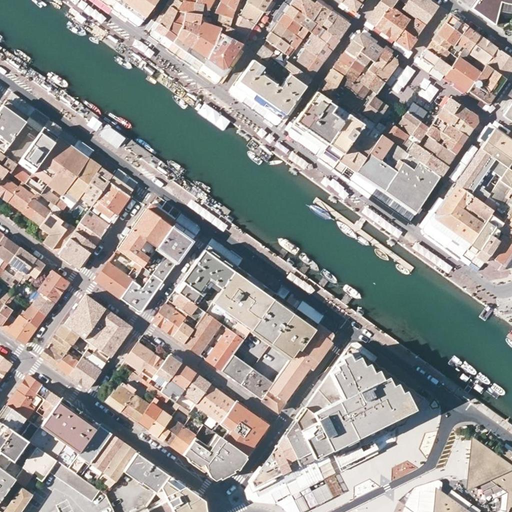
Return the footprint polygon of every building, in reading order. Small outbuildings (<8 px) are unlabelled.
[(125,0),(113,0),(142,20),(146,15),(125,0)] [(125,0),(146,15),(156,0),(125,0)] [(176,11),(175,10),(182,0),(168,0),(166,4),(167,4),(155,22),(167,30),(168,29),(176,11)] [(182,0),(175,10),(176,11),(168,29),(167,30),(176,38),(183,22),(185,12),(193,13),(201,14),(202,8),(208,10),(212,2),(212,0),(182,0)] [(220,0),(214,12),(220,14),(222,15),(231,18),(234,10),(237,0),(220,0)] [(262,11),(246,2),(244,4),(242,3),(243,0),(237,0),(234,10),(239,13),(239,15),(254,24),(262,11)] [(262,11),(269,0),(246,0),(246,2),(262,11)] [(307,0),(292,0),(289,5),(315,23),(320,27),(322,25),(330,12),(315,1),(313,4),(307,0)] [(340,0),(340,1),(356,12),(364,0),(340,0)] [(425,24),(437,6),(428,0),(407,0),(407,1),(402,8),(412,15),(415,17),(425,24)] [(511,0),(477,0),(471,9),(494,25),(498,12),(498,11),(500,2),(506,4),(511,4),(511,0)] [(388,6),(380,1),(366,20),(374,26),(381,16),(388,6)] [(511,13),(511,4),(506,4),(500,2),(498,11),(502,12),(507,13),(511,13)] [(300,25),(303,27),(308,30),(309,31),(315,23),(289,5),(283,13),(294,21),(300,25)] [(390,8),(388,6),(381,16),(374,26),(407,49),(415,38),(402,29),(408,20),(390,7),(390,8)] [(246,36),(254,24),(239,15),(239,13),(234,10),(231,18),(230,22),(229,27),(246,36)] [(193,13),(185,12),(183,22),(176,38),(183,43),(190,27),(193,13)] [(325,30),(337,39),(348,24),(336,15),(336,16),(330,12),(322,25),(327,28),(325,30)] [(201,14),(193,13),(190,27),(183,43),(190,48),(195,40),(200,21),(201,16),(201,14)] [(283,13),(277,22),(301,39),(308,30),(303,27),(299,33),(296,31),(300,25),(294,21),(283,13)] [(466,27),(450,15),(436,34),(453,46),(466,27)] [(415,17),(411,22),(408,20),(402,29),(415,38),(425,24),(415,17)] [(220,27),(222,23),(229,27),(230,22),(221,18),(219,18),(217,27),(220,27)] [(207,23),(200,21),(195,40),(190,48),(198,54),(209,24),(207,23)] [(155,22),(151,27),(163,36),(167,30),(155,22)] [(277,22),(271,32),(286,43),(291,37),(293,38),(289,45),(292,47),(294,49),(298,43),(299,41),(301,39),(277,22)] [(220,27),(218,32),(233,39),(241,43),(246,36),(229,27),(222,23),(220,27)] [(310,32),(322,40),(331,48),(337,39),(325,30),(320,27),(315,23),(309,31),(310,32)] [(217,27),(209,24),(198,54),(206,59),(218,32),(220,27),(217,27)] [(473,45),(479,36),(466,27),(453,46),(458,50),(461,46),(463,48),(459,54),(462,56),(464,57),(465,56),(473,45)] [(167,30),(163,36),(173,43),(176,38),(167,30)] [(241,43),(233,39),(218,32),(206,59),(216,66),(220,69),(226,67),(241,43)] [(271,32),(265,40),(267,41),(283,52),(288,44),(286,43),(271,32)] [(331,48),(322,40),(310,32),(308,35),(309,36),(311,37),(305,45),(303,44),(299,41),(298,43),(322,60),(331,48)] [(369,59),(373,61),(382,49),(359,33),(356,34),(352,39),(362,46),(359,51),(369,59)] [(436,34),(432,40),(445,49),(447,47),(451,49),(453,46),(436,34)] [(496,48),(479,36),(473,45),(465,56),(467,58),(470,53),(480,60),(477,63),(476,63),(474,64),(481,69),(485,64),(486,63),(496,48)] [(176,38),(173,43),(179,47),(183,43),(176,38)] [(362,46),(352,39),(345,50),(365,64),(369,59),(359,51),(362,46)] [(432,40),(425,49),(438,58),(442,61),(449,52),(448,52),(445,49),(432,40)] [(187,53),(190,48),(183,43),(179,47),(187,53)] [(294,49),(292,51),(299,56),(296,59),(290,54),(289,56),(287,58),(286,60),(294,66),(310,78),(322,60),(298,43),(294,49)] [(289,45),(288,44),(283,52),(286,55),(287,55),(292,47),(289,45)] [(262,47),(257,53),(267,60),(270,56),(273,52),(264,46),(263,45),(262,47)] [(190,48),(187,53),(202,64),(206,59),(198,54),(190,48)] [(377,67),(380,69),(390,55),(391,54),(383,48),(382,49),(373,61),(369,67),(367,70),(373,74),(377,67)] [(511,67),(511,59),(496,48),(486,63),(485,64),(505,78),(511,67)] [(438,58),(425,49),(420,57),(432,66),(438,58)] [(365,64),(345,50),(338,60),(358,74),(358,73),(365,64)] [(273,52),(270,56),(281,65),(283,63),(283,62),(283,61),(273,52)] [(442,61),(448,65),(455,56),(449,52),(442,61)] [(444,74),(467,90),(479,73),(460,59),(462,56),(459,54),(456,57),(450,66),(444,74)] [(396,59),(390,55),(380,69),(377,67),(373,74),(384,82),(396,64),(396,59)] [(442,61),(438,58),(432,66),(444,74),(450,66),(448,65),(442,61)] [(206,59),(202,64),(219,76),(222,75),(224,74),(228,68),(226,67),(220,69),(216,66),(206,59)] [(259,94),(273,104),(285,113),(304,86),(289,74),(279,87),(264,76),(266,73),(261,69),(262,67),(252,60),(244,71),(238,79),(250,88),(259,94)] [(338,60),(332,69),(342,75),(352,82),(355,78),(357,80),(358,77),(356,76),(358,74),(338,60)] [(485,64),(481,69),(479,73),(467,90),(478,97),(486,102),(488,103),(489,102),(505,78),(485,64)] [(304,86),(310,78),(294,66),(290,72),(289,74),(304,86)] [(342,75),(332,69),(325,78),(336,86),(342,75)] [(357,80),(375,93),(384,82),(373,74),(367,70),(362,76),(360,79),(358,77),(357,80)] [(357,80),(355,78),(352,82),(342,75),(336,86),(331,96),(319,87),(316,91),(328,100),(315,118),(313,116),(305,128),(327,143),(342,122),(340,120),(330,114),(335,106),(339,102),(344,105),(341,110),(345,113),(347,114),(352,108),(360,114),(361,112),(373,97),(375,93),(357,80)] [(336,86),(325,78),(319,87),(331,96),(336,86)] [(247,93),(250,88),(238,79),(235,85),(247,93)] [(423,120),(427,123),(450,93),(442,86),(424,109),(428,112),(423,120)] [(250,88),(247,93),(269,109),(273,104),(259,94),(250,88)] [(315,118),(328,100),(316,91),(310,100),(295,120),(305,128),(313,116),(315,118)] [(381,102),(373,97),(361,112),(364,114),(370,118),(381,102)] [(459,104),(449,98),(442,108),(452,114),(459,104)] [(5,99),(2,104),(18,116),(22,119),(25,121),(28,115),(5,99)] [(511,121),(511,101),(503,115),(511,121)] [(339,102),(335,106),(341,110),(344,105),(339,102)] [(377,120),(381,114),(387,106),(381,102),(370,118),(368,120),(374,124),(377,120)] [(230,121),(204,103),(198,112),(224,130),(230,121)] [(0,148),(22,119),(18,116),(2,104),(0,106),(0,148)] [(273,104),(269,109),(281,118),(285,113),(273,104)] [(462,121),(469,111),(459,104),(452,114),(457,117),(462,121)] [(403,110),(399,107),(389,121),(393,124),(403,110)] [(360,114),(352,108),(347,114),(342,122),(327,143),(342,153),(358,129),(367,135),(374,124),(368,120),(363,116),(360,114)] [(452,114),(442,108),(436,116),(443,121),(446,123),(450,125),(451,123),(453,124),(457,117),(452,114)] [(476,121),(476,116),(469,111),(462,121),(472,127),(476,121)] [(413,117),(406,112),(397,124),(405,129),(413,117)] [(443,121),(436,116),(430,125),(440,131),(445,125),(441,123),(443,121)] [(420,122),(413,117),(405,129),(411,134),(420,122)] [(462,121),(457,117),(453,124),(454,125),(453,127),(466,136),(472,127),(462,121)] [(0,148),(0,149),(2,151),(25,121),(22,119),(0,148)] [(324,148),(327,143),(305,128),(295,120),(292,126),(324,148)] [(342,154),(359,166),(381,134),(382,132),(375,127),(379,122),(377,120),(374,124),(367,135),(358,129),(342,153),(342,154)] [(393,124),(389,121),(382,132),(381,134),(399,147),(402,143),(408,135),(393,124)] [(428,128),(420,122),(411,134),(418,139),(420,140),(422,138),(424,133),(428,128)] [(451,126),(450,125),(446,123),(445,125),(440,131),(444,134),(451,138),(460,144),(466,136),(453,127),(451,126)] [(440,131),(430,125),(428,128),(424,133),(429,136),(429,137),(436,141),(439,137),(441,138),(444,134),(440,131)] [(502,164),(507,167),(511,159),(511,140),(494,128),(485,140),(480,148),(495,159),(502,164)] [(53,141),(39,131),(17,162),(32,172),(53,141)] [(402,149),(399,147),(381,134),(359,166),(387,186),(388,185),(397,171),(397,170),(393,168),(391,166),(393,163),(386,159),(384,162),(380,159),(378,157),(383,149),(386,151),(398,159),(402,162),(407,153),(405,152),(402,149)] [(460,144),(451,138),(444,134),(441,138),(444,140),(441,145),(454,153),(460,144)] [(429,136),(426,140),(424,144),(422,143),(419,146),(433,157),(446,165),(454,153),(441,145),(436,141),(429,137),(429,136)] [(53,141),(32,172),(29,176),(24,183),(34,190),(36,191),(40,194),(46,185),(49,179),(68,152),(53,141)] [(405,152),(407,153),(415,143),(412,141),(405,152)] [(327,143),(324,148),(339,158),(342,154),(342,153),(327,143)] [(417,145),(415,143),(407,153),(417,160),(439,176),(446,165),(433,157),(419,146),(417,145)] [(474,187),(469,184),(478,172),(483,175),(495,159),(480,148),(465,169),(455,184),(483,203),(484,202),(476,196),(477,195),(471,191),(474,187)] [(378,157),(380,159),(386,151),(383,149),(378,157)] [(0,152),(0,179),(7,170),(10,172),(15,165),(16,164),(0,152)] [(68,152),(49,179),(64,190),(76,174),(84,163),(68,152)] [(417,160),(407,153),(402,162),(397,170),(397,171),(388,185),(406,198),(419,207),(439,176),(417,160)] [(356,171),(359,166),(342,154),(339,158),(338,159),(356,171)] [(88,157),(84,163),(96,172),(100,166),(88,157)] [(402,162),(398,159),(393,168),(397,170),(402,162)] [(84,163),(76,174),(64,190),(62,194),(65,197),(64,199),(60,196),(59,198),(54,204),(50,210),(56,215),(61,209),(62,210),(68,201),(73,204),(76,200),(79,196),(96,172),(84,163)] [(507,167),(502,164),(495,174),(500,177),(507,167)] [(24,183),(29,176),(15,165),(10,172),(11,172),(21,181),(24,183)] [(108,180),(112,175),(100,166),(96,172),(108,180)] [(359,166),(356,171),(384,191),(384,190),(387,186),(359,166)] [(511,170),(507,167),(500,177),(499,179),(509,187),(511,188),(511,170)] [(0,179),(0,196),(7,201),(8,200),(17,187),(6,179),(11,172),(10,172),(7,170),(0,179)] [(92,205),(97,197),(108,180),(96,172),(79,196),(91,205),(92,205)] [(474,187),(475,187),(483,175),(478,172),(469,184),(474,187)] [(132,189),(128,186),(112,175),(108,180),(128,195),(132,189)] [(488,196),(499,203),(509,187),(499,179),(488,196)] [(108,219),(111,221),(129,196),(128,195),(108,180),(97,197),(92,205),(97,209),(109,217),(108,219)] [(21,181),(17,187),(8,200),(22,210),(36,191),(34,190),(31,193),(22,186),(24,183),(21,181)] [(483,203),(455,184),(444,200),(432,217),(455,232),(462,237),(470,243),(480,228),(482,224),(492,210),(483,203)] [(59,198),(51,192),(52,190),(46,185),(40,194),(44,197),(51,202),(54,204),(59,198)] [(419,207),(406,198),(388,185),(387,186),(384,190),(397,199),(415,212),(419,207)] [(22,210),(21,211),(39,224),(50,210),(54,204),(51,202),(46,208),(34,199),(35,197),(37,198),(40,194),(36,191),(22,210)] [(79,196),(76,200),(88,209),(91,205),(79,196)] [(484,202),(483,203),(492,210),(493,212),(497,205),(499,203),(488,196),(484,202)] [(149,202),(145,208),(171,226),(175,220),(156,207),(149,202)] [(152,253),(156,247),(171,226),(145,208),(117,248),(120,250),(134,261),(142,266),(149,257),(142,253),(138,249),(140,246),(145,249),(148,251),(149,250),(152,253)] [(50,210),(39,224),(52,233),(45,244),(51,248),(69,223),(63,219),(56,215),(50,210)] [(100,237),(109,224),(88,210),(86,213),(85,213),(81,218),(79,222),(100,237)] [(432,217),(428,223),(450,238),(455,232),(432,217)] [(175,220),(171,226),(191,241),(195,235),(175,220)] [(511,239),(511,226),(504,221),(498,230),(502,233),(511,239)] [(94,245),(100,237),(79,222),(75,228),(74,230),(78,233),(94,245)] [(75,228),(69,223),(51,248),(57,253),(68,237),(72,232),(74,230),(75,228)] [(489,234),(491,230),(482,224),(480,228),(489,234)] [(165,254),(176,261),(191,241),(171,226),(156,247),(165,254)] [(479,249),(488,255),(502,233),(498,230),(493,227),(491,230),(489,234),(479,249)] [(470,243),(479,249),(489,234),(480,228),(470,243)] [(78,233),(74,230),(72,232),(68,237),(89,252),(94,245),(78,233)] [(458,244),(462,237),(455,232),(450,238),(458,244)] [(504,266),(511,254),(511,239),(502,233),(488,255),(504,266)] [(0,273),(1,273),(8,263),(20,247),(3,235),(0,239),(0,256),(5,260),(0,266),(0,273)] [(68,237),(57,253),(78,268),(89,252),(68,237)] [(466,249),(470,243),(462,237),(458,244),(466,249)] [(470,243),(466,249),(475,255),(479,249),(470,243)] [(233,271),(237,266),(207,244),(203,249),(228,267),(233,271)] [(33,262),(36,259),(20,247),(8,263),(24,274),(33,262)] [(228,267),(203,249),(178,285),(174,289),(179,293),(197,306),(203,310),(205,312),(223,285),(233,271),(228,267)] [(479,249),(475,255),(484,261),(488,255),(479,249)] [(176,261),(165,254),(152,273),(162,281),(167,273),(176,261)] [(503,268),(504,266),(488,255),(484,261),(497,270),(499,270),(501,270),(503,268)] [(29,274),(35,278),(44,265),(36,259),(33,262),(24,274),(21,279),(24,281),(29,274)] [(140,269),(142,266),(134,261),(133,263),(140,269)] [(107,262),(94,280),(119,298),(132,280),(126,276),(120,285),(107,275),(112,268),(113,266),(107,262)] [(112,268),(107,275),(120,285),(126,276),(113,266),(112,268)] [(276,293),(267,287),(237,266),(233,271),(272,299),(276,293)] [(40,292),(53,303),(68,282),(48,268),(47,270),(42,278),(45,280),(37,290),(40,292)] [(205,312),(220,323),(223,325),(228,328),(242,339),(250,329),(272,299),(233,271),(223,285),(205,312)] [(152,273),(141,287),(132,280),(119,298),(138,311),(141,310),(162,281),(152,273)] [(2,281),(5,284),(9,286),(12,281),(5,276),(2,281)] [(0,296),(0,309),(8,298),(10,295),(4,291),(0,296)] [(45,315),(53,303),(40,292),(33,302),(28,298),(26,301),(31,304),(45,315)] [(179,293),(171,302),(178,307),(185,312),(187,314),(189,315),(194,309),(197,306),(179,293)] [(276,293),(272,299),(292,313),(296,307),(276,293)] [(78,304),(63,325),(83,339),(94,322),(98,317),(104,309),(84,295),(78,304)] [(0,324),(1,326),(6,319),(12,310),(7,306),(11,300),(8,298),(0,309),(0,324)] [(250,329),(270,343),(292,313),(272,299),(250,329)] [(36,327),(45,315),(31,304),(23,314),(20,312),(19,314),(36,327)] [(152,321),(162,328),(175,311),(164,304),(152,321)] [(296,307),(292,313),(314,328),(318,323),(296,307)] [(129,327),(112,314),(104,309),(98,317),(94,322),(83,339),(88,342),(90,344),(108,356),(129,327)] [(200,313),(201,314),(196,320),(198,321),(205,312),(203,310),(200,313)] [(182,316),(175,311),(162,328),(171,335),(184,318),(182,316)] [(205,312),(198,321),(183,343),(197,354),(220,323),(205,312)] [(297,348),(299,349),(314,328),(292,313),(270,343),(290,357),(297,348)] [(6,319),(1,326),(25,343),(36,327),(19,314),(12,324),(6,319)] [(193,324),(196,320),(189,315),(187,314),(185,316),(184,318),(193,324)] [(193,324),(184,318),(171,335),(183,343),(198,321),(196,320),(193,324)] [(332,334),(332,333),(323,326),(318,322),(318,323),(314,328),(328,339),(329,339),(332,336),(332,334)] [(81,342),(83,339),(63,325),(56,335),(70,346),(75,350),(77,346),(73,343),(76,339),(81,342)] [(242,339),(228,328),(215,346),(205,359),(219,369),(220,370),(232,354),(242,339)] [(301,376),(308,366),(328,339),(314,328),(299,349),(297,348),(290,357),(272,383),(261,399),(277,411),(301,376)] [(46,349),(42,355),(56,365),(65,353),(70,346),(56,335),(52,341),(55,344),(60,347),(54,355),(50,351),(46,349)] [(329,339),(328,339),(308,366),(312,369),(331,341),(329,339)] [(153,354),(137,342),(125,360),(136,368),(133,372),(138,375),(141,371),(153,354)] [(60,347),(55,344),(50,351),(54,355),(60,347)] [(82,355),(78,362),(68,374),(87,387),(108,356),(90,344),(88,346),(84,353),(82,355)] [(384,379),(344,351),(316,390),(304,407),(312,413),(330,449),(341,471),(365,460),(355,440),(357,439),(362,441),(367,439),(369,433),(368,431),(397,416),(410,398),(402,392),(393,385),(387,388),(383,380),(384,379)] [(56,365),(62,370),(71,357),(65,353),(56,365)] [(148,377),(151,378),(164,361),(153,354),(141,371),(144,373),(148,377)] [(151,378),(163,387),(172,374),(181,362),(169,354),(164,361),(151,378)] [(232,354),(220,370),(240,384),(252,368),(232,354)] [(0,378),(6,370),(10,363),(0,356),(0,378)] [(78,362),(71,357),(62,370),(68,374),(78,362)] [(195,373),(181,362),(172,374),(163,387),(162,389),(160,391),(169,397),(175,401),(180,393),(195,373)] [(261,399),(272,383),(252,368),(240,384),(249,390),(261,399)] [(141,377),(138,375),(133,372),(132,371),(127,379),(138,386),(143,379),(141,377)] [(189,412),(194,405),(210,383),(199,375),(195,373),(180,393),(193,402),(187,411),(189,412)] [(41,385),(27,376),(12,397),(20,403),(21,401),(28,406),(30,403),(31,401),(30,400),(35,393),(41,385)] [(384,379),(383,380),(387,388),(393,385),(384,379)] [(106,401),(120,410),(132,393),(135,389),(126,383),(125,384),(122,382),(116,391),(114,389),(106,401)] [(194,405),(207,414),(222,392),(215,387),(210,383),(194,405)] [(41,385),(35,393),(44,400),(38,408),(42,410),(43,409),(45,407),(47,408),(45,411),(41,415),(43,416),(45,418),(59,398),(41,385)] [(151,385),(147,389),(156,395),(156,394),(159,390),(157,389),(151,385)] [(156,394),(159,397),(166,401),(169,397),(160,391),(159,390),(156,394)] [(235,401),(222,392),(207,414),(219,423),(235,401)] [(120,410),(128,416),(141,398),(132,393),(120,410)] [(21,401),(20,403),(12,397),(6,405),(25,418),(26,419),(33,409),(28,406),(21,401)] [(59,398),(45,418),(39,428),(29,442),(35,447),(24,463),(21,467),(22,468),(31,475),(41,481),(49,471),(56,460),(66,468),(71,461),(97,425),(59,398)] [(149,404),(141,398),(128,416),(136,422),(149,404)] [(251,413),(235,401),(219,423),(227,429),(221,438),(245,455),(256,440),(264,429),(263,421),(251,413)] [(150,402),(149,404),(136,422),(146,429),(160,409),(154,405),(150,402)] [(30,403),(28,406),(33,409),(36,411),(38,409),(30,403)] [(18,429),(25,418),(6,405),(2,411),(0,414),(0,422),(27,441),(29,442),(39,428),(33,424),(30,422),(22,433),(20,432),(21,431),(18,429)] [(327,450),(330,449),(312,413),(304,407),(294,420),(313,457),(327,450)] [(146,429),(156,436),(170,416),(160,409),(146,429)] [(43,416),(38,422),(36,421),(33,424),(39,428),(45,418),(43,416)] [(156,436),(168,445),(183,426),(170,416),(156,436)] [(294,420),(283,435),(299,464),(313,457),(294,420)] [(0,452),(10,460),(21,445),(23,446),(27,441),(0,422),(0,452)] [(106,432),(97,425),(71,461),(79,467),(83,461),(84,459),(89,463),(110,434),(106,432)] [(196,434),(183,426),(168,445),(181,454),(194,437),(196,434)] [(122,443),(110,434),(89,463),(102,473),(122,443)] [(198,466),(203,463),(207,472),(216,478),(236,467),(239,463),(245,455),(221,438),(215,434),(206,446),(194,437),(181,454),(191,461),(198,466)] [(281,439),(277,444),(289,469),(299,464),(283,435),(281,439)] [(481,470),(490,470),(511,486),(511,454),(502,447),(500,459),(473,439),(470,463),(481,470)] [(115,481),(122,471),(135,452),(122,443),(102,473),(115,481)] [(511,447),(506,443),(502,447),(511,454),(511,447)] [(277,444),(271,453),(281,474),(289,469),(277,444)] [(23,446),(21,445),(10,460),(12,461),(23,446)] [(0,499),(14,480),(22,468),(21,467),(12,461),(10,460),(0,452),(0,499)] [(159,487),(167,475),(135,452),(122,471),(140,484),(141,483),(155,492),(156,491),(159,487)] [(253,488),(281,474),(271,453),(251,481),(253,488)] [(99,491),(92,486),(79,477),(66,468),(56,460),(49,471),(91,501),(99,491)] [(89,463),(88,465),(99,473),(98,475),(100,476),(102,473),(89,463)] [(481,470),(470,463),(467,488),(490,477),(509,491),(511,493),(511,486),(490,470),(481,470)] [(31,475),(22,468),(14,480),(24,486),(31,475)] [(103,477),(108,480),(104,483),(109,487),(115,482),(115,481),(102,473),(100,476),(102,478),(103,477)] [(159,487),(166,500),(171,511),(204,511),(202,500),(168,475),(167,475),(159,487)] [(27,493),(20,488),(3,511),(19,511),(26,503),(34,492),(30,489),(27,493)] [(511,511),(511,493),(509,491),(507,511),(468,511),(446,495),(437,489),(436,499),(434,511),(511,511)] [(171,511),(166,500),(146,510),(146,511),(171,511)]
